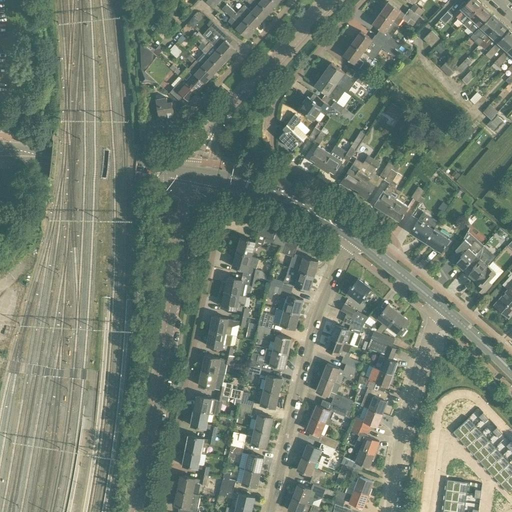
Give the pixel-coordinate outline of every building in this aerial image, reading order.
[(214,9),(222,0),(221,0),(208,0),(206,2),(210,6),(214,9)] [(247,1),(255,8),(251,12),(262,21),(270,12),(259,3),(255,0),(244,0),(246,2),(247,1)] [(255,0),(259,3),(270,12),(277,4),(272,0),(255,0)] [(454,15),(459,19),(458,20),(462,25),(463,24),(482,5),(476,0),(469,0),(466,4),(464,2),(459,7),(460,8),(454,15)] [(405,14),(400,11),(388,2),(381,13),(393,21),(398,26),(403,19),(413,26),(416,22),(415,22),(420,16),(411,9),(410,8),(405,14)] [(254,29),(236,13),(226,4),(222,9),(232,18),(228,22),(246,38),(254,29)] [(411,9),(420,16),(424,11),(415,4),(411,9)] [(244,5),(236,13),(254,29),(262,21),(251,12),(244,5)] [(493,14),(482,5),(463,24),(469,28),(470,27),(475,33),(480,27),(493,14)] [(169,21),(176,12),(174,10),(166,18),(169,21)] [(447,12),(440,20),(445,25),(452,17),(447,12)] [(373,24),(385,32),(393,21),(381,13),(373,24)] [(479,36),(475,40),(471,45),(475,50),(480,45),(501,22),(493,14),(480,27),(484,31),(479,36)] [(510,30),(501,22),(480,45),(485,49),(494,39),(497,43),(510,30)] [(210,27),(202,35),(211,43),(228,59),(236,50),(221,36),(224,32),(214,23),(210,27)] [(491,59),(503,47),(507,51),(511,44),(511,31),(510,30),(497,43),(481,60),(486,64),(491,59)] [(352,44),(370,56),(378,44),(361,31),(352,44)] [(432,31),(424,39),(431,46),(439,38),(432,31)] [(201,44),(198,47),(202,50),(209,57),(220,67),(228,59),(211,43),(202,35),(199,32),(194,37),(201,44)] [(444,47),(440,43),(436,49),(440,52),(444,47)] [(169,51),(177,58),(183,52),(175,44),(169,51)] [(361,68),(370,56),(352,44),(344,56),(355,64),(351,69),(365,79),(369,74),(361,68)] [(511,44),(507,51),(495,63),(500,67),(511,55),(511,44)] [(156,56),(141,45),(142,70),(145,72),(156,56)] [(164,49),(160,45),(154,52),(158,56),(164,49)] [(191,63),(195,59),(190,55),(187,59),(191,63)] [(220,67),(209,57),(202,66),(212,75),(220,67)] [(467,58),(458,67),(456,69),(461,74),(472,62),(467,58)] [(196,60),(188,69),(205,84),(212,75),(202,66),(196,60)] [(450,60),(441,69),(450,76),(456,69),(458,67),(450,60)] [(340,78),(342,79),(351,86),(356,80),(361,84),(365,79),(351,69),(347,75),(331,63),(323,75),(336,84),(340,78)] [(205,84),(188,69),(187,67),(182,73),(173,64),(170,67),(182,79),(182,78),(197,92),(205,84)] [(143,85),(158,84),(145,72),(142,70),(143,85)] [(470,71),(462,80),(467,84),(475,76),(470,71)] [(331,99),(327,103),(341,113),(345,108),(337,103),(346,91),(336,84),(323,75),(315,86),(329,96),(328,97),(331,99)] [(184,96),(189,101),(197,92),(182,78),(182,79),(170,92),(180,100),(184,96)] [(470,100),(475,104),(482,97),(477,92),(470,100)] [(299,108),(315,119),(321,111),(329,117),(330,115),(338,116),(341,113),(327,103),(317,96),(313,101),(308,97),(304,102),(305,103),(301,109),(300,108),(299,108)] [(167,98),(156,100),(159,117),(166,116),(167,124),(168,124),(168,123),(176,122),(172,102),(168,103),(167,98)] [(404,111),(392,103),(385,114),(398,121),(404,111)] [(483,112),(491,120),(498,112),(490,105),(483,112)] [(285,131),(280,137),(293,150),(298,144),(300,145),(304,141),(293,130),(301,119),(295,115),(290,122),(287,126),(284,130),(285,131)] [(492,120),(487,125),(495,131),(504,121),(497,116),(493,121),(492,120)] [(470,125),(465,120),(458,130),(463,134),(470,125)] [(309,137),(315,141),(316,139),(321,131),(315,127),(309,137)] [(315,141),(320,144),(326,134),(321,131),(316,139),(315,141)] [(366,135),(361,131),(351,147),(356,150),(366,135)] [(321,168),(333,175),(342,161),(344,158),(347,152),(336,145),(330,154),(321,168)] [(321,168),(330,154),(318,146),(310,160),(321,168)] [(349,161),(356,150),(351,147),(347,152),(344,158),(349,161)] [(350,185),(356,188),(374,159),(368,155),(363,163),(356,159),(353,165),(341,182),(349,187),(350,185)] [(374,159),(356,188),(361,191),(359,194),(367,198),(378,181),(380,177),(373,173),(380,163),(374,159)] [(380,175),(386,178),(391,169),(394,165),(389,162),(380,175)] [(401,167),(400,166),(395,163),(394,165),(391,169),(397,173),(401,167)] [(387,213),(396,199),(400,192),(393,187),(396,183),(393,181),(397,173),(391,169),(386,178),(384,180),(390,183),(385,192),(383,191),(374,205),(387,213)] [(418,186),(412,197),(418,201),(425,191),(418,186)] [(409,207),(396,199),(387,213),(400,221),(409,207)] [(410,232),(426,242),(434,229),(439,222),(423,212),(410,232)] [(450,239),(434,229),(426,242),(442,252),(450,239)] [(470,263),(479,252),(485,246),(468,231),(462,244),(456,250),(463,257),(457,263),(464,270),(470,263)] [(297,259),(294,270),(314,276),(318,261),(304,257),(295,254),(300,240),(276,232),(274,238),(273,244),(281,246),(279,252),(293,257),(293,258),(297,259)] [(274,238),(266,235),(264,241),(273,244),(274,238)] [(251,257),(256,242),(241,237),(237,252),(251,257)] [(263,271),(259,270),(256,269),(260,259),(251,257),(237,252),(232,267),(244,270),(243,276),(251,278),(258,279),(268,281),(269,277),(267,276),(263,271)] [(476,281),(489,266),(484,262),(487,259),(479,252),(470,263),(475,268),(469,274),(475,280),(475,281),(476,281)] [(496,273),(489,266),(476,281),(479,284),(475,287),(483,295),(492,285),(488,282),(496,273)] [(314,276),(294,270),(290,284),(295,286),(309,291),(314,276)] [(509,317),(511,313),(511,274),(502,285),(508,290),(497,303),(500,306),(498,308),(509,317)] [(258,279),(251,278),(243,276),(242,280),(228,277),(225,292),(243,296),(245,285),(253,286),(256,287),(258,279)] [(284,283),(284,281),(272,278),(270,284),(282,288),(284,283)] [(348,292),(349,293),(360,302),(371,288),(369,287),(370,286),(365,283),(364,283),(358,279),(348,292)] [(268,290),(274,292),(280,294),(282,288),(270,284),(268,290)] [(241,311),(242,307),(244,307),(245,296),(243,296),(225,292),(222,307),(236,310),(241,311)] [(303,300),(289,296),(288,299),(284,298),(281,300),(278,309),(285,310),(299,315),(303,300)] [(357,312),(355,311),(356,310),(345,304),(341,310),(364,323),(369,318),(357,311),(357,312)] [(388,326),(399,313),(388,305),(383,312),(380,310),(376,316),(378,317),(378,318),(384,322),(376,332),(374,331),(371,338),(376,340),(378,333),(381,334),(384,329),(385,330),(388,326)] [(299,315),(285,310),(281,325),(295,329),(299,315)] [(259,326),(271,329),(275,315),(262,312),(259,326)] [(399,313),(388,326),(399,334),(400,334),(402,335),(406,330),(404,328),(409,321),(399,313)] [(336,325),(331,337),(350,345),(358,348),(363,335),(360,334),(365,323),(364,323),(347,314),(343,322),(350,325),(348,330),(336,325)] [(233,327),(239,325),(239,321),(228,319),(213,316),(210,331),(225,334),(231,335),(233,327)] [(245,326),(247,318),(240,316),(239,321),(239,325),(245,326)] [(271,329),(259,326),(256,339),(262,340),(264,333),(270,335),(271,329)] [(223,345),(228,346),(231,347),(233,335),(231,335),(225,334),(210,331),(207,346),(222,349),(223,345)] [(378,333),(376,340),(392,346),(394,339),(380,334),(381,334),(378,333)] [(273,350),(288,354),(292,339),(277,335),(273,350)] [(341,363),(346,365),(356,369),(358,370),(361,362),(349,357),(351,353),(347,352),(350,345),(331,337),(326,350),(344,356),(341,363)] [(385,354),(385,357),(380,369),(393,374),(398,362),(392,359),(396,349),(373,340),(370,348),(385,354)] [(226,355),(232,357),(234,347),(231,347),(228,346),(226,355)] [(288,354),(273,350),(272,358),(259,355),(259,354),(253,352),(250,366),(271,370),(272,366),(285,369),(288,354)] [(225,375),(227,364),(234,366),(236,357),(232,357),(226,355),(225,360),(205,356),(202,371),(221,375),(225,375)] [(328,363),(322,378),(340,385),(343,378),(343,377),(344,375),(349,378),(351,374),(354,375),(356,369),(346,365),(343,370),(340,369),(340,368),(328,363)] [(255,373),(267,376),(264,390),(279,393),(282,378),(270,375),(271,370),(250,366),(247,378),(253,380),(255,373)] [(374,389),(377,383),(388,387),(393,374),(380,369),(373,367),(369,379),(360,375),(358,383),(368,387),(374,389)] [(202,371),(199,386),(214,389),(214,388),(218,389),(217,395),(224,396),(230,397),(235,398),(242,400),(244,392),(244,391),(233,388),(232,389),(223,387),(224,382),(225,375),(221,375),(202,371)] [(322,378),(316,392),(329,397),(329,396),(333,398),(335,393),(337,394),(340,385),(322,378)] [(387,401),(374,396),(377,390),(374,389),(368,387),(361,406),(364,407),(382,414),(387,401)] [(275,408),(279,393),(264,390),(260,405),(275,408)] [(242,400),(241,405),(253,408),(254,401),(248,400),(249,394),(244,392),(242,400)] [(353,400),(335,393),(333,398),(332,403),(351,410),(353,400)] [(230,397),(223,396),(217,395),(217,399),(212,399),(197,396),(194,411),(209,414),(220,416),(223,400),(229,401),(230,397)] [(351,410),(333,403),(330,410),(336,413),(345,416),(348,417),(351,410)] [(251,414),(253,408),(241,405),(238,418),(245,419),(246,413),(251,414)] [(312,417),(325,423),(331,425),(336,413),(330,410),(317,405),(315,411),(313,411),(311,416),(313,416),(312,417)] [(369,430),(371,424),(377,427),(382,414),(364,407),(360,418),(356,417),(353,424),(369,430)] [(206,429),(211,430),(210,434),(216,436),(218,427),(212,425),(207,424),(209,414),(194,411),(191,426),(206,429)] [(258,414),(255,429),(270,433),(273,418),(258,414)] [(320,436),(325,423),(312,417),(312,419),(310,418),(308,423),(310,424),(307,430),(320,436)] [(460,440),(476,426),(469,418),(453,432),(460,440)] [(354,447),(361,449),(375,455),(378,449),(377,448),(379,441),(366,436),(369,430),(353,424),(351,431),(359,434),(354,447)] [(476,426),(460,440),(467,447),(483,433),(476,426)] [(234,432),(231,445),(243,448),(245,443),(266,448),(270,433),(255,429),(253,436),(248,435),(234,432)] [(483,433),(467,447),(474,455),(489,441),(483,433)] [(216,436),(210,434),(208,443),(215,445),(216,436)] [(189,436),(186,451),(201,454),(204,439),(189,436)] [(319,442),(323,444),(335,449),(338,442),(322,436),(319,442)] [(481,462),(496,448),(489,441),(474,455),(481,462)] [(308,444),(303,457),(316,463),(327,467),(327,466),(328,466),(330,461),(330,460),(335,449),(323,444),(321,449),(308,444)] [(242,454),(243,448),(231,445),(228,458),(234,459),(236,453),(242,454)] [(481,462),(487,469),(503,455),(496,448),(481,462)] [(375,455),(361,449),(358,455),(355,454),(353,460),(344,456),(341,463),(342,464),(354,468),(362,471),(364,465),(369,467),(372,460),(373,461),(375,455)] [(201,454),(186,451),(183,466),(198,469),(201,454)] [(249,454),(246,469),(260,472),(264,457),(249,454)] [(510,463),(503,455),(487,469),(494,477),(510,463)] [(326,473),(314,468),(316,463),(303,457),(298,470),(311,475),(313,476),(310,482),(314,483),(320,486),(326,473)] [(501,484),(511,474),(511,465),(510,463),(494,477),(501,484)] [(354,468),(342,464),(336,483),(342,485),(347,472),(351,474),(354,468)] [(202,474),(208,476),(210,467),(204,465),(202,474)] [(246,469),(242,484),(257,487),(260,472),(246,469)] [(222,484),(234,487),(236,481),(230,479),(231,473),(225,471),(222,484)] [(208,476),(202,474),(200,483),(206,485),(208,476)] [(511,474),(501,484),(508,492),(511,487),(511,474)] [(178,491),(193,494),(196,479),(181,476),(178,491)] [(349,488),(354,490),(368,495),(369,494),(370,494),(372,489),(371,489),(373,482),(359,477),(357,482),(352,480),(349,488)] [(468,482),(453,480),(448,480),(446,490),(467,493),(468,482)] [(298,484),(293,497),(312,505),(314,501),(322,498),(326,488),(320,486),(314,483),(311,489),(298,484)] [(234,487),(222,484),(219,497),(225,499),(227,492),(233,493),(234,487)] [(338,491),(336,497),(345,501),(350,502),(363,508),(366,501),(367,502),(369,496),(368,496),(368,495),(354,490),(352,496),(338,491)] [(467,493),(446,490),(445,500),(466,503),(467,493)] [(175,506),(189,509),(195,510),(198,495),(193,494),(178,491),(175,506)] [(240,494),(236,509),(249,511),(251,511),(255,497),(240,494)] [(309,511),(312,505),(293,497),(288,510),(293,511),(309,511)] [(336,497),(334,504),(335,504),(342,507),(343,507),(345,501),(336,497)] [(464,511),(466,503),(445,500),(444,510),(458,511),(464,511)]
